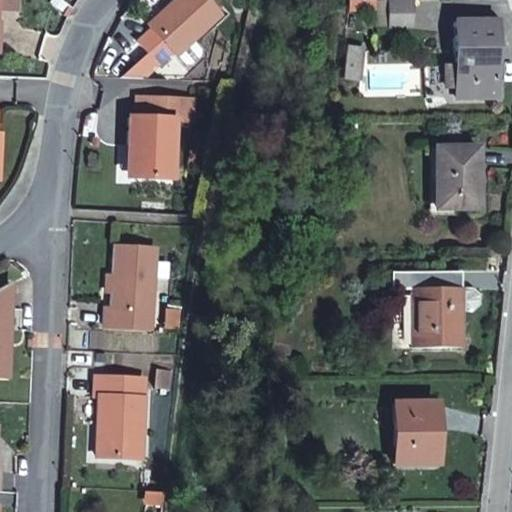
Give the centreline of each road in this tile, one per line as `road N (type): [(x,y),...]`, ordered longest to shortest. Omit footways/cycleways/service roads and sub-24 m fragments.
road 1 (residential): [(42,198),(52,272),(43,511)]
road 2 (residential): [(42,198),(66,79),(80,36),(106,0)]
